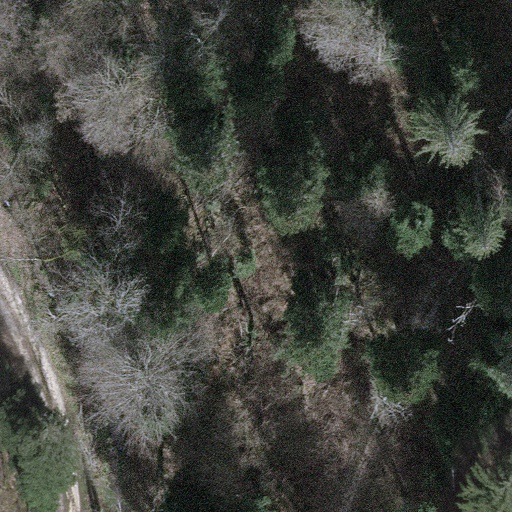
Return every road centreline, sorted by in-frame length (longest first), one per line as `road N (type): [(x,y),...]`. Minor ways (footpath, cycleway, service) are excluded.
road 1 (track): [(337,511),(409,361),(457,285),(511,234)]
road 2 (track): [(61,511),(51,398),(0,288)]
